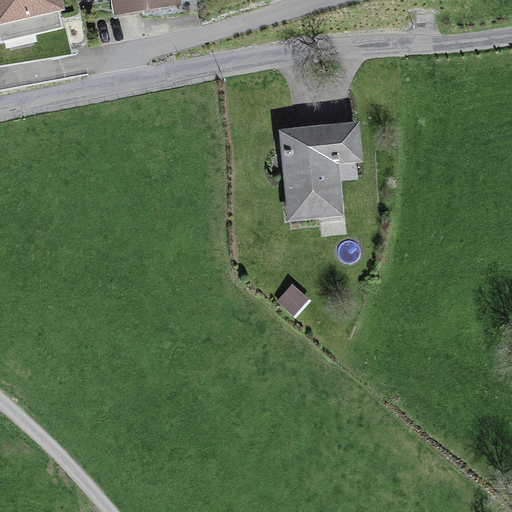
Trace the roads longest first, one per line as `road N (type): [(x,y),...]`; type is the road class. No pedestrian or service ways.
road 1 (unclassified): [(110,86),(283,57),(511,36)]
road 2 (residential): [(110,86),(138,53),(319,0)]
road 3 (track): [(110,511),(0,401)]
